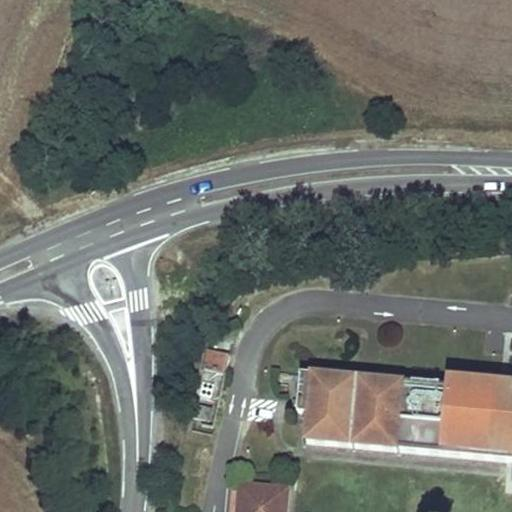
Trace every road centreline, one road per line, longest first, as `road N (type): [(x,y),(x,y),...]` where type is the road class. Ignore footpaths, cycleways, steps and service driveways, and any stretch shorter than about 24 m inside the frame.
road 1 (tertiary): [(511,161),(311,162),(197,185),(113,213)]
road 2 (tertiary): [(133,235),(323,190),(511,183)]
road 3 (unclassified): [(138,437),(143,383),(133,235)]
road 4 (unclassified): [(56,265),(112,344),(138,437)]
